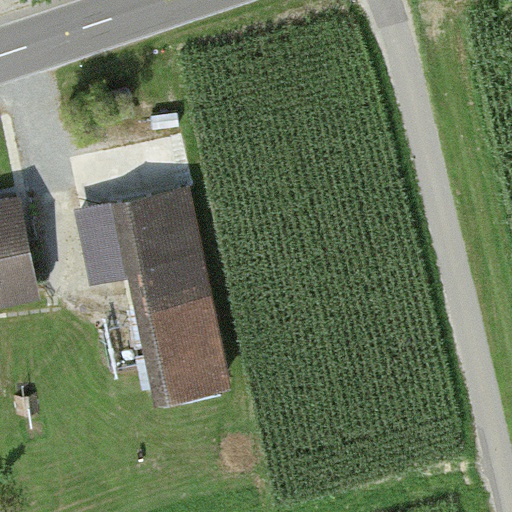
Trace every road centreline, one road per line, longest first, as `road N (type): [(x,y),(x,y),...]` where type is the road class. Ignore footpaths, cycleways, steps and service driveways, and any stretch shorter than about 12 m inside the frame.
road 1 (track): [(389,0),(509,511)]
road 2 (tertiary): [(0,55),(172,0)]
